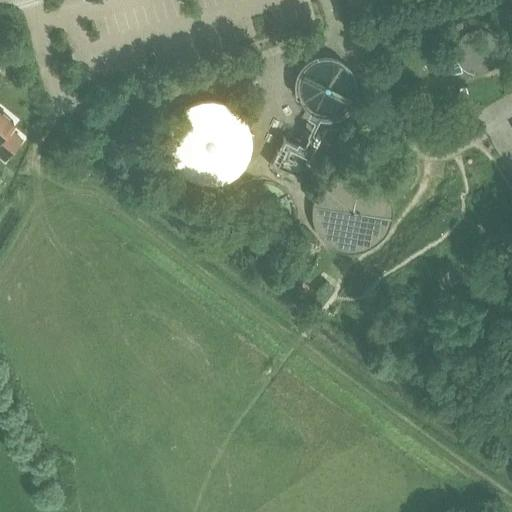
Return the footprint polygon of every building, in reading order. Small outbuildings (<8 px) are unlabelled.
[(426,92),(431,91),(487,73),(496,66),(500,55),(500,50),(498,44),(496,39),(491,35),(487,32),(482,31),(477,30),(471,31),(466,33),(463,36),(459,41),(457,46),(439,51),(434,49),(428,48),(422,48),(417,50),(412,53),(408,58),(405,63),(404,71),(405,75),(406,78),(408,82),(411,86),(416,89),(420,91),(426,92)] [(210,180),(217,180),(224,178),(230,175),(236,171),(240,166),(244,160),(247,154),(249,147),(250,140),(249,133),(247,127),(247,126),(244,120),(240,115),(236,110),(230,106),(224,103),(217,101),(210,100),(203,101),(198,102),(196,103),(190,106),(184,110),(179,115),(175,120),(172,127),(171,133),(170,140),(171,147),(172,154),(175,160),(179,166),(184,171),(190,175),(196,178),(203,180),(210,180)] [(14,121),(0,109),(0,157),(4,161),(23,137),(10,126),(14,121)] [(269,163),(297,177),(310,150),(282,136),(269,163)] [(351,251),(358,250),(365,248),(371,245),(377,241),(382,236),(386,231),(389,225),(390,218),(391,211),(390,204),(389,197),(386,191),(382,185),(377,180),(371,177),(365,174),(358,172),(351,171),(344,172),(338,174),(331,177),(326,181),(322,184),(321,185),(317,191),(314,197),(312,204),(312,211),(312,218),(314,225),(317,231),(321,236),(326,241),(331,245),(338,248),(339,249),(344,250),(351,251)] [(325,280),(312,297),(321,305),(334,287),(325,280)]
